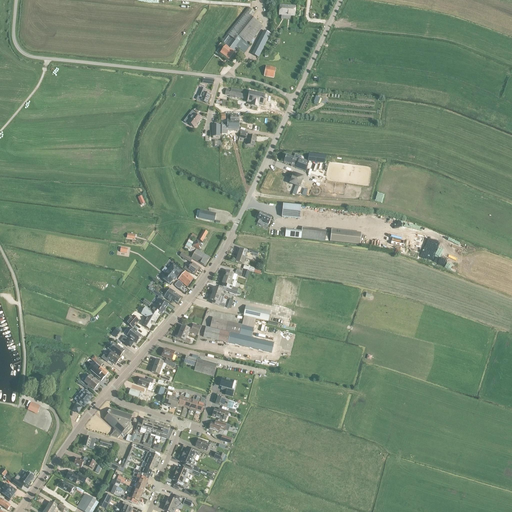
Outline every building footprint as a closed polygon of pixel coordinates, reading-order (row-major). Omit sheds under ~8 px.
[(280,6),(279,15),(295,17),(295,7),(280,6)] [(231,38),(226,44),(226,45),(220,54),(229,60),(235,53),(238,48),(245,53),(250,46),(249,45),(263,27),(252,18),(255,13),(249,8),(228,35),(231,38)] [(264,31),(255,49),(261,52),(270,34),(264,31)] [(230,38),(227,35),(222,42),(225,45),(230,38)] [(258,58),(261,52),(255,49),(252,55),(258,58)] [(266,67),(264,76),(274,78),(276,69),(266,67)] [(207,104),(211,96),(204,93),(205,90),(201,89),(197,100),(207,104)] [(235,90),(233,91),(230,90),(228,99),(239,101),(241,92),(235,90)] [(262,106),(264,97),(249,93),(247,103),(262,106)] [(188,123),(194,128),(200,120),(194,115),(188,123)] [(233,116),(228,116),(227,125),(236,125),(239,125),(240,121),(238,121),(238,116),(233,116)] [(256,137),(249,136),(247,145),(254,146),(256,137)] [(309,154),(308,162),(324,164),(325,156),(309,154)] [(292,163),(297,165),(298,161),(294,159),(286,156),(284,162),(292,165),(292,163)] [(309,162),(299,159),(298,161),(297,165),(296,168),(305,172),(309,162)] [(303,177),(294,174),(290,183),(295,185),(299,187),(303,177)] [(299,219),(301,207),(283,205),(282,218),(299,219)] [(200,210),(198,218),(214,222),(216,214),(200,210)] [(257,218),(258,218),(257,219),(265,223),(264,224),(268,226),(272,218),(268,216),(267,216),(260,213),(260,214),(259,213),(257,218)] [(301,239),(325,241),(326,231),(302,229),(302,232),(301,239)] [(198,240),(202,242),(208,233),(204,230),(198,240)] [(286,230),(285,237),(301,239),(302,232),(286,230)] [(361,233),(332,230),(330,242),(359,245),(361,233)] [(191,259),(192,260),(205,267),(210,258),(196,250),(194,254),(191,259)] [(240,250),(238,256),(247,259),(247,256),(248,252),(240,250)] [(191,263),(192,260),(181,253),(180,256),(191,263)] [(247,259),(238,256),(236,262),(243,265),(245,261),(246,262),(247,259)] [(191,273),(195,276),(198,271),(199,272),(201,269),(193,263),(188,269),(186,267),(184,269),(191,274),(191,273)] [(163,279),(171,286),(175,281),(183,271),(174,264),(166,273),(167,274),(163,279)] [(244,266),(243,269),(260,275),(261,272),(255,270),(255,269),(249,266),(248,268),(244,266)] [(224,273),(223,277),(232,280),(234,274),(226,271),(226,274),(224,273)] [(186,272),(179,279),(188,288),(194,279),(186,272)] [(234,281),(232,280),(223,277),(222,281),(223,281),(222,284),(224,284),(223,287),(224,288),(230,290),(237,292),(238,289),(232,287),(234,281)] [(153,293),(159,297),(159,296),(163,299),(164,298),(162,297),(163,296),(161,295),(162,295),(151,288),(149,290),(153,292),(153,293)] [(213,291),(212,294),(221,297),(222,294),(221,294),(222,290),(215,288),(213,291)] [(171,300),(175,294),(176,293),(170,289),(164,297),(170,301),(171,300)] [(175,294),(171,300),(177,304),(181,299),(175,294)] [(221,300),(221,297),(212,294),(211,296),(212,296),(210,300),(213,301),(212,304),(224,308),(225,305),(219,303),(221,300)] [(154,305),(151,310),(151,311),(158,315),(160,312),(163,314),(168,305),(162,301),(163,299),(159,296),(158,299),(154,306),(154,305)] [(244,316),(256,319),(268,322),(267,324),(277,327),(277,326),(278,324),(268,321),(270,312),(246,306),(244,316)] [(146,318),(147,319),(143,326),(149,330),(153,322),(154,323),(159,316),(158,315),(151,311),(151,310),(145,307),(141,314),(146,318)] [(192,319),(195,317),(203,318),(205,310),(195,308),(188,315),(192,319)] [(133,316),(132,317),(130,319),(127,323),(132,328),(139,321),(133,316)] [(256,319),(244,316),(242,325),(213,318),(210,328),(206,327),(204,337),(272,354),(274,343),(252,338),(256,319)] [(182,326),(180,332),(188,335),(189,332),(198,336),(201,327),(194,324),(192,328),(190,328),(190,329),(182,326)] [(121,331),(117,328),(112,334),(116,337),(121,331)] [(133,340),(137,343),(141,338),(142,337),(132,329),(127,335),(131,339),(133,340)] [(188,335),(180,332),(177,338),(190,343),(191,340),(186,338),(188,335)] [(133,340),(131,339),(130,341),(128,340),(123,336),(121,341),(125,344),(130,347),(133,343),(132,342),(133,340)] [(110,350),(120,357),(124,351),(114,343),(109,350),(110,350)] [(108,362),(109,360),(116,365),(121,358),(120,357),(110,350),(107,357),(104,355),(102,358),(108,362)] [(171,356),(173,357),(174,355),(179,357),(180,354),(175,352),(171,351),(171,352),(164,350),(162,356),(170,359),(171,356)] [(186,356),(184,364),(196,367),(198,359),(186,356)] [(198,359),(196,367),(195,371),(214,376),(217,364),(198,359)] [(156,360),(154,366),(162,369),(164,363),(156,360)] [(100,367),(95,362),(88,370),(101,381),(105,377),(102,373),(101,374),(97,371),(100,367)] [(103,364),(100,367),(97,371),(101,374),(102,373),(105,377),(106,377),(108,373),(104,369),(104,370),(102,368),(104,365),(103,364)] [(162,369),(154,366),(152,373),(159,375),(162,369)] [(89,377),(88,377),(85,379),(86,380),(86,381),(85,382),(94,390),(97,393),(101,389),(99,387),(101,385),(99,384),(90,376),(89,377)] [(138,385),(148,389),(150,383),(152,384),(154,380),(147,377),(146,380),(140,378),(138,385)] [(226,395),(232,397),(234,390),(232,389),(234,381),(227,379),(227,380),(222,378),(222,379),(221,382),(220,386),(227,388),(226,395)] [(85,385),(84,386),(88,390),(86,391),(83,389),(80,393),(83,395),(77,402),(79,403),(77,405),(76,405),(73,410),(73,411),(78,413),(79,413),(81,408),(80,407),(82,405),(84,407),(93,396),(88,392),(90,390),(87,388),(87,387),(85,385)] [(147,399),(142,397),(144,391),(139,390),(140,389),(136,388),(136,389),(131,387),(129,394),(139,398),(138,401),(146,404),(147,399)] [(157,394),(162,397),(165,389),(159,387),(157,394)] [(167,406),(170,407),(175,392),(173,392),(173,393),(171,396),(167,395),(164,404),(167,405),(167,406)] [(177,408),(178,405),(180,399),(175,398),(176,394),(177,393),(175,392),(170,407),(174,408),(174,407),(177,408)] [(178,405),(184,407),(188,394),(186,394),(185,398),(181,396),(180,399),(178,405)] [(184,407),(190,409),(193,400),(189,399),(190,395),(188,394),(184,407)] [(193,399),(193,400),(190,409),(192,410),(191,411),(195,412),(196,411),(200,398),(197,397),(196,400),(193,399)] [(228,405),(228,404),(229,401),(222,399),(222,398),(218,397),(216,403),(223,406),(227,408),(228,405)] [(200,398),(196,411),(202,413),(204,408),(205,404),(201,403),(202,399),(200,398)] [(29,408),(38,412),(40,407),(31,403),(29,408)] [(125,437),(132,429),(133,427),(129,425),(132,416),(110,409),(108,415),(104,419),(116,430),(110,436),(118,439),(122,434),(125,437)] [(212,417),(223,420),(224,415),(228,416),(229,412),(221,409),(221,412),(220,412),(218,412),(218,411),(214,410),(212,417)] [(136,430),(146,433),(149,421),(144,420),(142,424),(139,423),(136,430)] [(151,434),(154,423),(149,421),(146,433),(147,430),(151,432),(151,434)] [(219,433),(220,429),(224,430),(225,428),(226,424),(219,422),(216,421),(215,424),(211,423),(209,429),(219,433)] [(151,434),(156,436),(160,425),(154,423),(151,434)] [(156,436),(161,438),(165,426),(160,425),(156,436)] [(165,426),(161,438),(166,439),(170,428),(165,426)] [(86,437),(83,446),(94,449),(94,448),(93,448),(96,440),(86,437)] [(199,440),(196,446),(207,451),(210,444),(199,440)] [(148,452),(146,457),(157,461),(159,457),(150,453),(149,453),(151,450),(144,447),(142,450),(148,452)] [(184,452),(183,455),(194,460),(196,455),(199,456),(200,452),(190,448),(189,450),(186,449),(185,452),(184,452)] [(216,453),(214,458),(222,461),(225,455),(220,453),(220,455),(216,453)] [(186,464),(185,467),(192,470),(194,466),(192,465),(194,460),(183,455),(182,458),(180,462),(186,464)] [(154,466),(157,461),(146,457),(143,462),(146,463),(154,466)] [(88,463),(86,462),(81,460),(77,458),(74,465),(81,468),(83,464),(87,466),(92,469),(95,462),(90,460),(88,463)] [(141,466),(144,468),(152,471),(154,466),(146,463),(143,462),(141,466)] [(119,472),(119,471),(121,468),(121,467),(112,463),(110,467),(119,472)] [(135,471),(134,473),(144,477),(145,475),(150,477),(152,471),(144,468),(141,466),(138,472),(135,471)] [(176,472),(176,474),(186,478),(189,473),(191,474),(196,476),(198,473),(192,470),(185,467),(184,467),(183,469),(178,467),(176,472)] [(33,475),(30,473),(29,474),(27,472),(22,479),(18,476),(12,483),(21,489),(24,485),(27,486),(31,480),(32,481),(34,478),(33,477),(34,477),(32,476),(33,475)] [(79,480),(84,483),(87,478),(79,473),(77,476),(70,472),(69,473),(68,473),(67,475),(68,476),(66,478),(75,484),(77,480),(79,480)] [(135,483),(137,484),(145,487),(146,485),(147,486),(147,485),(148,484),(148,483),(147,483),(147,482),(148,479),(144,477),(134,473),(134,474),(136,475),(135,477),(137,478),(135,483)] [(186,478),(176,474),(175,476),(174,475),(172,480),(176,482),(177,483),(176,486),(184,490),(187,484),(184,482),(186,478)] [(62,484),(61,484),(60,486),(61,486),(60,487),(70,493),(73,490),(75,491),(77,488),(74,486),(74,487),(70,485),(63,481),(62,484)] [(2,489),(5,490),(2,494),(10,500),(17,491),(8,485),(8,486),(6,484),(5,485),(4,484),(1,487),(3,488),(2,489)] [(133,486),(132,488),(143,493),(145,487),(137,484),(136,487),(133,486)] [(117,487),(114,486),(111,485),(107,492),(108,492),(114,495),(117,487)] [(130,493),(133,494),(141,497),(142,495),(143,495),(144,494),(143,493),(132,488),(130,493)] [(126,497),(125,500),(137,505),(138,502),(139,503),(139,502),(140,502),(141,500),(140,499),(141,497),(133,494),(130,493),(130,492),(128,497),(126,497)] [(85,494),(77,508),(84,511),(89,511),(96,501),(85,494)] [(169,498),(166,504),(177,509),(178,506),(179,505),(180,502),(181,503),(183,499),(175,495),(174,498),(172,499),(169,498)] [(0,504),(4,507),(7,510),(11,506),(7,503),(0,498),(0,504)] [(102,501),(99,506),(102,508),(103,508),(104,509),(106,510),(109,505),(106,503),(102,501)] [(50,502),(47,508),(53,511),(57,506),(50,502)] [(120,509),(120,510),(125,511),(131,511),(133,509),(130,508),(131,505),(123,502),(120,509)]
